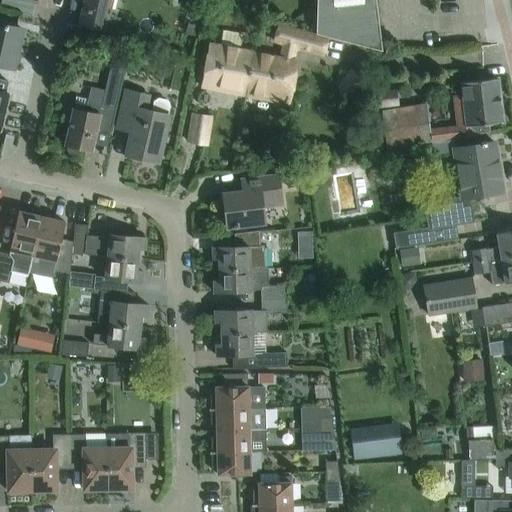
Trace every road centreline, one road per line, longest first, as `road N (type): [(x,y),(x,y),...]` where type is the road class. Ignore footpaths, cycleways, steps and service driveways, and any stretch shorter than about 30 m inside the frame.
road 1 (residential): [(188,511),(171,210),(18,174)]
road 2 (residential): [(18,174),(55,16)]
